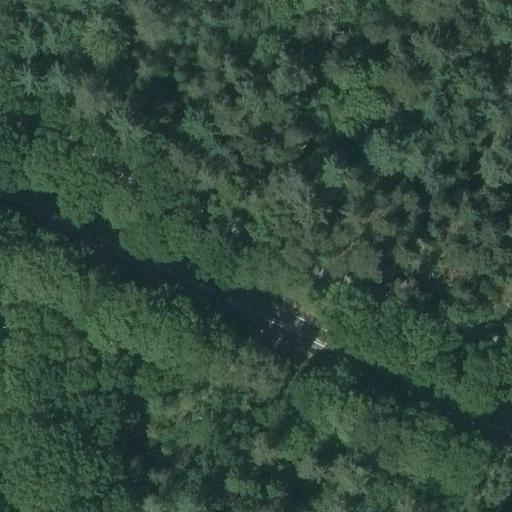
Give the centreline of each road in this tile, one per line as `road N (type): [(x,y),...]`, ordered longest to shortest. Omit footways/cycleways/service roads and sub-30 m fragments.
road 1 (primary): [(511,445),(0,195)]
road 2 (unknown): [(249,511),(0,388)]
